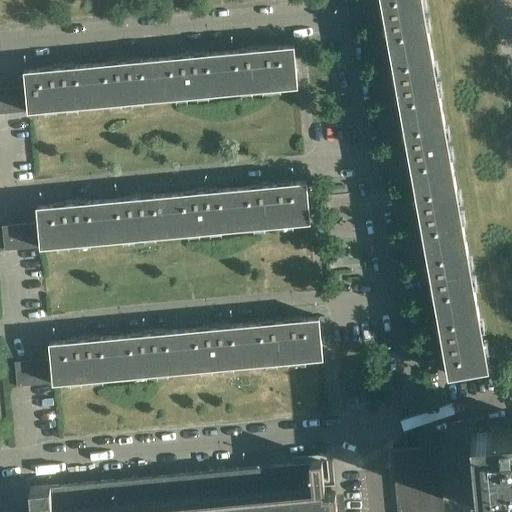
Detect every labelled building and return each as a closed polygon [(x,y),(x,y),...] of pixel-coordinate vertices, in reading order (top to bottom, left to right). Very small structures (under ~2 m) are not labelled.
[(422,0),(381,0),(390,51),(431,43),(422,0)] [(402,115),(442,108),(431,43),(390,51),(402,115)] [(294,44),(220,51),(224,92),(298,85),(294,44)] [(220,51),(155,57),(159,98),(224,92),(220,51)] [(155,57),(90,63),(93,104),(159,98),(155,57)] [(24,69),(26,86),(28,110),(93,104),(90,63),(24,69)] [(26,86),(14,87),(16,111),(28,110),(26,86)] [(14,87),(2,88),(4,112),(16,111),(14,87)] [(413,180),(454,172),(442,108),(402,115),(413,180)] [(425,244),(465,237),(454,172),(413,180),(425,244)] [(306,180),(233,187),(236,227),(310,220),(306,180)] [(233,187),(167,193),(171,233),(236,227),(233,187)] [(167,193),(102,199),(106,240),(171,233),(167,193)] [(102,199),(37,205),(38,222),(41,246),(106,240),(102,199)] [(38,222),(27,223),(29,247),(41,246),(38,222)] [(27,223),(15,224),(17,248),(29,247),(27,223)] [(15,224),(3,225),(5,249),(17,248),(15,224)] [(436,308),(477,301),(465,237),(425,244),(436,308)] [(436,308),(448,374),(488,366),(477,301),(436,308)] [(319,316),(245,322),(249,363),(323,356),(319,316)] [(245,322),(180,328),(184,369),(249,363),(245,322)] [(180,328),(115,334),(118,375),(184,369),(180,328)] [(115,334),(50,340),(49,340),(50,357),(53,381),(118,375),(115,334)] [(50,357),(39,358),(42,382),(53,381),(50,357)] [(39,358),(27,359),(29,383),(42,382),(39,358)] [(27,359),(15,361),(17,384),(29,383),(27,359)] [(511,428),(471,433),(478,510),(511,506),(511,428)] [(437,445),(414,447),(415,460),(438,457),(437,445)] [(392,449),(393,462),(415,460),(414,447),(392,449)] [(438,457),(415,460),(416,471),(440,468),(438,457)] [(415,460),(393,462),(394,473),(416,471),(415,460)] [(328,511),(326,492),(315,493),(315,486),(314,480),(312,461),(295,462),(286,463),(268,465),(250,466),(213,470),(195,472),(176,473),(158,475),(140,477),(121,478),(103,480),(85,482),(66,483),(51,485),(51,484),(30,486),(32,511),(328,511)] [(440,468),(416,471),(417,482),(441,480),(440,468)] [(416,471),(394,473),(395,484),(417,482),(416,471)] [(441,480),(417,482),(418,493),(442,491),(441,480)] [(417,482),(395,484),(396,495),(418,493),(417,482)] [(442,491),(418,493),(419,504),(443,502),(442,491)] [(418,493),(396,495),(397,506),(419,504),(418,493)] [(444,511),(443,502),(419,504),(420,511),(444,511)]
